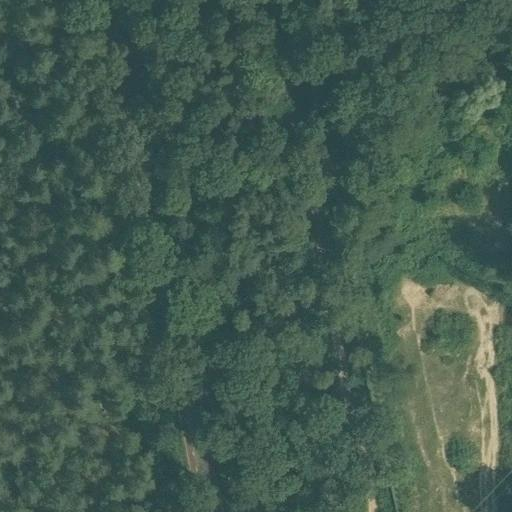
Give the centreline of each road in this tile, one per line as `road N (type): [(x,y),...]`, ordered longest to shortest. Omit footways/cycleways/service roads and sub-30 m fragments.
road 1 (secondary): [(211,511),(106,0)]
road 2 (track): [(268,0),(373,511)]
